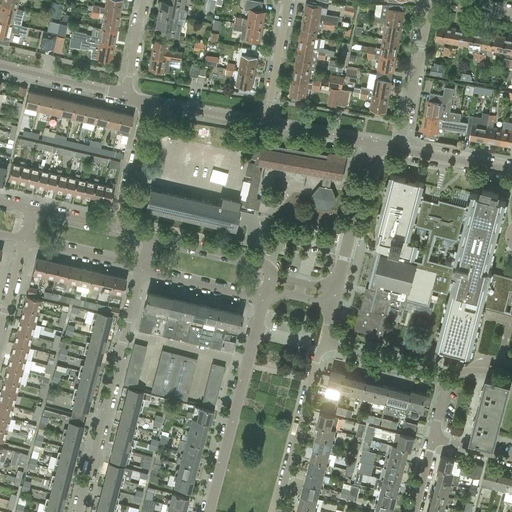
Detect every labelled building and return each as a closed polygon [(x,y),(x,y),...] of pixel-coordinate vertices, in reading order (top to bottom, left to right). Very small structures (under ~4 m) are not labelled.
[(2,0),(1,5),(16,9),(18,0),(2,0)] [(98,12),(103,13),(116,16),(119,16),(116,15),(117,10),(120,11),(121,1),(118,0),(105,0),(104,8),(92,5),(91,11),(98,12)] [(161,1),(159,14),(185,19),(187,12),(185,10),(183,10),(184,0),(176,0),(176,4),(161,1)] [(235,17),(234,23),(247,25),(262,28),(262,27),(260,27),(260,22),(263,23),(265,13),(261,12),(262,2),(253,1),(248,0),(246,0),(245,11),(249,11),(248,19),(235,17)] [(51,1),(48,16),(58,18),(59,19),(63,4),(62,4),(51,1)] [(303,19),(303,20),(306,20),(319,23),(320,19),(321,14),(326,15),(327,9),(322,8),(322,7),(320,7),(316,6),(306,4),(304,14),(307,15),(306,20),(303,19)] [(1,5),(0,9),(0,15),(1,16),(0,20),(13,24),(20,25),(24,11),(16,9),(1,5)] [(374,14),(373,22),(384,24),(385,24),(398,26),(401,27),(401,26),(398,26),(399,21),(402,21),(403,11),(402,11),(403,6),(383,5),(381,15),(374,14)] [(345,6),(343,13),(353,15),(355,8),(345,6)] [(103,13),(101,28),(116,31),(118,21),(115,20),(116,16),(103,13)] [(159,14),(156,27),(163,28),(162,34),(162,35),(172,37),(178,38),(179,36),(181,25),(184,26),(185,19),(159,14)] [(13,24),(0,20),(0,36),(9,39),(11,33),(26,36),(28,27),(20,25),(13,24)] [(302,24),(300,35),(316,38),(318,28),(322,28),(323,23),(319,23),(306,20),(305,25),(302,24)] [(322,28),(322,29),(330,31),(330,30),(334,30),(335,26),(331,25),(331,22),(324,20),(323,23),(322,28)] [(49,21),(46,32),(56,34),(58,24),(57,23),(49,21)] [(234,23),(233,29),(241,31),(240,39),(244,40),(250,41),(259,43),(261,33),(259,32),(260,27),(262,28),(247,25),(234,23)] [(59,24),(57,35),(65,37),(67,26),(59,24)] [(383,33),(382,39),(398,42),(400,31),(397,31),(398,26),(385,24),(385,27),(384,28),(383,33)] [(435,40),(451,43),(453,30),(454,28),(453,28),(453,30),(448,29),(448,27),(438,25),(435,40)] [(90,35),(90,39),(94,40),(93,43),(111,46),(112,41),(114,41),(116,31),(101,28),(92,27),(90,35)] [(451,43),(466,46),(469,30),(458,29),(458,31),(453,30),(451,43)] [(71,30),(70,38),(81,40),(86,41),(86,39),(90,39),(90,35),(86,35),(86,34),(71,30)] [(469,30),(466,46),(476,48),(475,52),(480,53),(483,36),(482,35),(478,35),(479,32),(469,30)] [(40,46),(46,47),(52,49),(56,34),(46,32),(43,31),(40,46)] [(212,32),(210,41),(217,42),(218,33),(212,32)] [(483,36),(480,53),(483,54),(483,55),(485,56),(486,49),(496,51),(499,36),(489,34),(488,36),(484,36),(484,33),(483,36)] [(300,35),(298,45),(301,45),(300,50),(313,53),(318,54),(326,55),(333,56),(334,51),(328,50),(328,49),(319,48),(319,47),(321,39),(316,38),(300,35)] [(54,46),(53,51),(61,53),(64,38),(62,38),(56,36),(54,46)] [(499,36),(496,51),(506,53),(505,58),(510,59),(511,48),(511,40),(509,40),(509,38),(499,36)] [(86,41),(85,46),(93,48),(93,43),(94,40),(90,39),(86,39),(86,41)] [(375,54),(380,54),(393,57),(395,57),(393,56),(394,51),(396,52),(398,42),(382,39),(381,49),(368,46),(367,52),(375,54)] [(81,40),(79,49),(91,51),(90,58),(96,59),(111,62),(113,51),(110,51),(111,46),(113,46),(111,46),(93,43),(93,48),(85,46),(86,41),(81,40)] [(155,51),(154,56),(181,60),(183,52),(168,50),(169,43),(154,40),(152,51),(155,51)] [(193,50),(203,51),(205,44),(194,42),(193,50)] [(340,54),(346,56),(348,44),(342,42),(340,54)] [(297,55),(295,65),(311,68),(315,69),(318,54),(313,53),(300,50),(299,55),(297,55)] [(375,54),(374,59),(379,59),(376,74),(376,75),(391,78),(392,72),(393,72),(394,62),(392,61),(393,57),(380,54),(375,54)] [(151,55),(149,70),(164,72),(169,73),(170,66),(171,63),(171,60),(171,59),(154,56),(151,55)] [(206,56),(205,63),(216,66),(218,58),(206,56)] [(241,56),(239,71),(251,74),(254,74),(252,73),(252,68),(255,69),(257,59),(241,56)] [(344,60),(329,58),(328,69),(342,71),(344,60)] [(504,58),(502,68),(508,69),(509,66),(510,59),(505,58),(504,58)] [(431,63),(430,72),(444,75),(446,66),(442,66),(443,62),(434,61),(434,64),(431,63)] [(191,76),(197,78),(200,65),(194,63),(191,76)] [(207,67),(201,65),(199,75),(205,76),(207,67)] [(295,76),(294,80),(308,83),(311,68),(295,65),(293,75),(295,76)] [(251,74),(239,71),(236,86),(251,89),(253,79),(251,78),(251,74)] [(461,73),(460,79),(471,81),(471,77),(470,74),(461,73)] [(330,75),(328,86),(340,89),(343,77),(330,75)] [(360,92),(360,93),(386,98),(386,97),(388,97),(386,96),(387,92),(389,92),(390,89),(391,90),(392,85),(391,84),(391,82),(390,82),(391,78),(376,75),(374,89),(366,88),(361,87),(361,88),(361,89),(360,92)] [(294,80),(292,80),(294,81),(293,86),(291,85),(289,95),(305,98),(306,88),(319,91),(320,85),(312,84),(308,83),(294,80)] [(465,93),(473,94),(473,92),(475,86),(466,84),(465,93)] [(493,89),(475,86),(473,92),(491,95),(493,89)] [(460,122),(461,114),(450,112),(454,88),(445,87),(444,95),(430,93),(428,101),(427,100),(425,111),(428,111),(427,116),(424,115),(424,116),(427,116),(460,122)] [(335,106),(338,90),(330,89),(327,105),(335,106)] [(337,104),(346,105),(349,90),(340,89),(337,104)] [(24,107),(36,110),(40,94),(28,92),(24,107)] [(386,98),(360,93),(359,98),(372,100),(370,110),(386,112),(387,102),(385,102),(386,98)] [(36,110),(48,113),(51,97),(40,94),(36,110)] [(51,97),(48,113),(59,116),(59,115),(63,100),(51,97)] [(63,100),(59,115),(66,117),(69,117),(71,118),(75,102),(63,100)] [(71,118),(82,120),(86,105),(75,102),(71,118)] [(82,120),(94,123),(98,108),(86,105),(82,120)] [(94,123),(106,126),(109,110),(98,108),(94,123)] [(106,126),(117,129),(121,113),(109,110),(106,126)] [(121,113),(117,129),(116,133),(128,136),(132,116),(121,113)] [(423,121),(422,131),(424,131),(437,134),(438,128),(466,132),(468,123),(460,122),(427,116),(426,121),(423,121)] [(487,126),(484,142),(485,139),(490,140),(489,143),(499,145),(502,129),(493,127),(494,123),(488,122),(487,126)] [(510,144),(511,144),(511,123),(503,122),(502,129),(499,145),(510,147),(510,144)] [(484,142),(487,126),(472,123),(469,139),(479,141),(480,139),(484,139),(484,142)] [(44,131),(41,140),(53,143),(54,138),(55,134),(48,132),(49,129),(44,128),(44,131)] [(424,131),(423,140),(435,142),(436,134),(424,131)] [(316,207),(328,209),(336,200),(332,189),(329,189),(331,177),(342,179),(346,157),(328,153),(328,155),(256,143),(253,158),(256,158),(255,164),(320,175),(324,176),(322,187),(320,187),(312,196),(316,207)] [(57,147),(55,153),(69,156),(71,150),(57,147)] [(0,181),(2,182),(6,165),(5,165),(5,162),(9,163),(10,158),(0,155),(0,181)] [(108,165),(108,167),(118,169),(118,167),(120,162),(110,160),(108,165)] [(8,179),(17,181),(21,161),(19,161),(18,165),(11,163),(8,179)] [(24,162),(21,161),(17,181),(26,184),(30,167),(24,166),(24,162)] [(248,162),(245,175),(251,176),(254,163),(248,162)] [(26,184),(35,186),(40,165),(38,165),(37,169),(30,167),(26,184)] [(40,165),(35,186),(44,188),(48,172),(42,170),(43,166),(40,165)] [(44,188),(54,190),(58,170),(56,169),(55,173),(48,172),(44,188)] [(54,190),(63,192),(67,176),(61,175),(61,171),(58,170),(54,190)] [(63,192),(72,194),(77,174),(75,174),(74,178),(67,176),(63,192)] [(72,194),(81,196),(85,180),(79,179),(80,175),(77,174),(72,194)] [(376,240),(377,240),(375,251),(377,252),(368,288),(365,287),(360,308),(359,308),(357,317),(354,330),(368,333),(368,334),(382,338),(385,325),(388,315),(390,304),(405,308),(407,300),(429,306),(433,290),(450,294),(447,305),(436,347),(469,356),(482,308),(491,272),(492,271),(488,270),(506,202),(497,199),(498,194),(482,190),(481,195),(472,193),(468,207),(438,200),(437,203),(420,198),(423,184),(408,180),(407,186),(403,185),(405,179),(390,175),(376,231),(378,232),(378,233),(376,240)] [(81,196),(91,199),(95,178),(93,178),(92,182),(85,180),(81,196)] [(95,178),(91,199),(100,201),(104,185),(97,184),(98,181),(98,180),(99,179),(95,178)] [(104,185),(100,201),(109,203),(109,204),(110,204),(115,183),(112,182),(111,187),(104,185)] [(234,230),(239,210),(239,209),(238,208),(238,209),(237,209),(239,201),(238,201),(231,200),(231,199),(230,199),(221,197),(219,202),(218,202),(217,204),(202,201),(202,200),(201,199),(201,200),(184,196),(185,196),(184,195),(184,196),(168,192),(167,192),(151,189),(151,188),(150,188),(145,209),(146,209),(163,212),(162,213),(163,213),(164,213),(180,217),(181,217),(198,221),(199,222),(199,221),(216,225),(216,226),(217,225),(233,229),(233,230),(234,230)] [(244,206),(257,209),(257,208),(259,200),(254,199),(256,191),(249,190),(248,197),(247,197),(245,205),(244,206)] [(32,272),(44,275),(47,260),(35,258),(32,272)] [(44,275),(55,278),(58,263),(47,260),(44,275)] [(55,278),(53,284),(64,287),(66,280),(69,266),(58,263),(55,278)] [(66,280),(77,283),(81,268),(69,266),(66,280)] [(77,283),(76,290),(87,292),(89,286),(92,271),(81,268),(77,283)] [(89,286),(100,288),(103,274),(92,271),(89,286)] [(511,277),(491,272),(482,308),(511,315),(511,277)] [(100,288),(111,291),(114,276),(103,274),(100,288)] [(114,276),(111,291),(113,291),(111,297),(121,299),(126,279),(114,276)] [(148,291),(138,330),(150,333),(160,294),(159,294),(157,294),(154,293),(148,292),(148,291)] [(160,294),(150,333),(162,336),(171,296),(171,297),(165,296),(162,295),(160,294)] [(26,296),(23,308),(37,312),(40,300),(26,296)] [(171,296),(162,336),(173,339),(183,299),(182,299),(182,300),(180,299),(177,298),(172,297),(172,296),(171,296)] [(183,299),(173,339),(185,341),(194,301),(194,302),(188,301),(185,300),(183,300),(183,299)] [(194,301),(185,341),(196,344),(206,304),(205,304),(205,305),(203,304),(200,304),(194,302),(195,302),(194,301)] [(206,304),(196,344),(208,347),(218,307),(217,307),(217,308),(211,306),(208,306),(206,305),(206,304)] [(218,307),(208,347),(220,349),(229,310),(227,310),(223,309),(218,308),(218,307)] [(23,308),(20,320),(34,324),(37,312),(23,308)] [(229,310),(220,349),(232,352),(235,342),(228,341),(230,334),(236,335),(241,312),(240,312),(240,313),(235,312),(232,311),(229,311),(229,310)] [(94,312),(91,324),(108,328),(111,316),(101,314),(97,313),(94,312)] [(20,320),(17,332),(31,335),(31,336),(38,338),(41,326),(34,324),(20,320)] [(92,330),(91,336),(105,340),(108,328),(91,324),(89,330),(92,330)] [(73,331),(66,330),(64,336),(71,338),(73,331)] [(17,332),(14,344),(28,347),(31,335),(17,332)] [(86,341),(85,347),(102,352),(105,340),(91,336),(89,342),(86,341)] [(134,343),(132,349),(144,352),(146,346),(134,343)] [(14,344),(11,355),(31,361),(34,349),(28,348),(28,347),(14,344)] [(86,354),(85,359),(99,363),(102,352),(85,347),(83,353),(86,354)] [(132,349),(131,355),(143,358),(144,352),(132,349)] [(162,350),(159,359),(177,363),(179,355),(162,350)] [(10,355),(7,367),(28,373),(29,373),(32,361),(31,361),(10,355)] [(131,355),(129,361),(141,364),(143,358),(131,355)] [(179,355),(177,363),(194,368),(196,359),(179,355)] [(80,364),(78,370),(96,375),(99,363),(85,359),(83,365),(80,364)] [(159,359),(157,367),(175,371),(177,363),(159,359)] [(129,361),(128,367),(140,370),(141,364),(129,361)] [(177,363),(175,371),(192,376),(194,368),(177,363)] [(212,363),(201,405),(213,408),(224,367),(212,363)] [(7,367),(4,379),(18,383),(25,385),(28,373),(7,367)] [(128,367),(126,373),(138,376),(140,370),(128,367)] [(157,367),(155,375),(173,380),(175,371),(157,367)] [(327,388),(339,391),(338,392),(339,392),(344,372),(331,369),(330,375),(322,373),(318,392),(326,394),(327,388)] [(75,375),(73,381),(79,383),(93,387),(96,375),(78,370),(77,376),(75,375)] [(175,371),(173,380),(190,384),(192,376),(175,371)] [(338,397),(349,400),(355,380),(351,379),(351,377),(344,375),(345,373),(344,372),(339,392),(338,397)] [(126,373),(125,379),(137,382),(138,376),(126,373)] [(155,375),(153,383),(170,388),(173,380),(155,375)] [(482,396),(479,407),(502,412),(505,399),(509,383),(486,378),(483,390),(482,390),(481,396),(482,396)] [(4,379),(1,391),(15,395),(18,383),(4,379)] [(137,382),(125,379),(123,385),(135,388),(137,382)] [(356,396),(362,398),(366,381),(359,379),(358,381),(355,380),(349,400),(355,401),(356,396)] [(173,380),(170,388),(188,392),(190,384),(173,380)] [(367,401),(373,402),(377,385),(373,384),(374,383),(366,381),(362,398),(368,399),(367,401)] [(74,388),(72,394),(90,398),(93,387),(79,383),(77,389),(74,388)] [(151,392),(168,396),(170,388),(153,383),(151,392)] [(379,402),(384,403),(389,387),(381,385),(381,386),(377,385),(373,402),(379,404),(379,402)] [(390,407),(395,408),(400,391),(396,390),(396,389),(389,387),(384,403),(390,405),(390,407)] [(128,388),(125,401),(142,406),(144,399),(141,398),(142,392),(128,388)] [(170,388),(168,396),(186,401),(188,392),(170,388)] [(327,388),(326,394),(325,395),(337,398),(338,397),(339,392),(338,392),(339,391),(327,388)] [(411,392),(407,410),(420,413),(425,393),(412,390),(411,392)] [(1,391),(0,394),(0,403),(12,406),(15,395),(1,391)] [(401,408),(407,410),(411,392),(404,391),(404,392),(400,391),(395,408),(401,410),(401,408)] [(72,406),(85,410),(87,410),(90,398),(72,394),(71,399),(74,400),(72,406)] [(424,396),(422,405),(430,407),(432,398),(424,396)] [(125,401),(122,413),(136,416),(138,410),(141,410),(142,406),(125,401)] [(0,403),(0,415),(9,418),(12,406),(0,403)] [(85,410),(72,406),(71,413),(83,416),(84,416),(85,410)] [(195,406),(191,419),(207,423),(209,423),(211,417),(211,416),(212,411),(213,411),(195,406)] [(337,406),(335,414),(345,416),(347,409),(337,406)] [(502,412),(479,407),(475,421),(474,421),(473,427),(474,427),(471,440),(493,445),(502,412)] [(65,415),(43,409),(42,414),(64,419),(65,415)] [(122,413),(119,424),(136,429),(138,422),(135,422),(136,416),(122,413)] [(317,426),(319,427),(335,431),(338,418),(334,416),(320,413),(319,418),(318,419),(319,419),(317,426)] [(0,415),(0,428),(6,430),(9,418),(0,415)] [(65,415),(64,422),(68,423),(81,426),(83,419),(82,419),(73,417),(70,416),(65,415)] [(38,428),(45,429),(48,418),(41,416),(38,428)] [(186,429),(185,430),(202,434),(203,430),(205,430),(206,428),(207,423),(191,419),(185,417),(183,428),(186,429)] [(382,418),(380,425),(390,428),(392,421),(382,418)] [(402,430),(415,434),(417,424),(404,421),(402,430)] [(63,428),(62,434),(80,438),(83,427),(82,426),(81,426),(68,423),(64,422),(62,428),(63,428)] [(359,423),(355,436),(358,437),(362,438),(365,425),(359,423)] [(119,424),(116,436),(130,439),(132,433),(135,434),(136,429),(119,424)] [(368,426),(365,439),(372,441),(375,427),(368,426)] [(319,434),(318,438),(334,442),(336,437),(333,436),(335,431),(319,427),(318,433),(317,433),(317,434),(319,434)] [(185,441),(185,442),(201,446),(203,439),(203,438),(202,438),(202,434),(185,430),(184,435),(182,435),(181,440),(185,441)] [(395,433),(392,446),(409,450),(410,450),(414,437),(395,433)] [(63,441),(62,446),(77,450),(80,438),(62,434),(60,440),(63,441)] [(116,436),(113,447),(130,452),(132,446),(129,445),(130,439),(116,436)] [(315,442),(313,449),(329,453),(331,447),(333,448),(334,442),(318,438),(317,442),(315,441),(315,442)] [(42,441),(35,439),(33,446),(40,448),(42,441)] [(180,439),(177,451),(180,452),(179,452),(197,457),(198,452),(200,453),(200,452),(199,452),(201,446),(185,442),(185,441),(181,440),(180,439)] [(57,451),(56,457),(73,462),(77,450),(62,446),(60,452),(57,451)] [(386,450),(385,455),(385,456),(404,460),(405,457),(407,457),(409,450),(392,446),(390,451),(386,450)] [(113,447),(110,459),(119,461),(126,463),(127,463),(129,457),(130,452),(113,447)] [(359,449),(352,447),(350,455),(357,457),(359,449)] [(311,456),(313,457),(312,460),(328,465),(333,466),(336,455),(329,453),(313,449),(312,456),(311,456)] [(8,456),(7,462),(15,464),(17,452),(11,451),(10,456),(8,456)] [(176,457),(175,463),(179,464),(195,469),(197,461),(198,461),(196,460),(197,457),(179,452),(178,458),(176,457)] [(20,453),(16,465),(24,467),(27,455),(20,453)] [(48,467),(56,469),(70,473),(73,462),(56,457),(51,456),(48,467)] [(141,467),(141,468),(148,470),(150,464),(151,457),(144,456),(143,462),(142,462),(141,467)] [(385,456),(382,467),(386,468),(403,472),(405,465),(403,464),(404,460),(385,456)] [(437,469),(439,469),(459,474),(460,469),(462,461),(440,456),(437,469)] [(309,465),(308,471),(323,475),(325,470),(327,471),(328,465),(312,460),(311,464),(309,464),(309,465)] [(348,461),(346,469),(353,471),(355,462),(348,461)] [(482,466),(470,463),(468,473),(480,476),(482,466)] [(108,464),(105,476),(123,481),(123,480),(129,482),(132,470),(123,467),(118,466),(108,464)] [(175,468),(174,475),(191,479),(192,475),(194,475),(193,475),(195,469),(179,464),(178,469),(175,468)] [(382,467),(379,478),(381,479),(381,478),(398,483),(399,479),(401,479),(403,472),(386,468),(382,467)] [(481,486),(494,490),(498,473),(499,470),(486,467),(481,486)] [(51,474),(50,480),(67,485),(70,473),(56,469),(54,475),(51,474)] [(439,469),(436,480),(453,485),(457,486),(459,479),(460,474),(459,474),(439,469)] [(151,475),(149,481),(159,484),(160,478),(155,476),(157,471),(152,470),(151,475)] [(307,479),(306,483),(322,487),(324,482),(322,481),(323,475),(308,471),(306,478),(305,478),(305,479),(307,479)] [(364,474),(357,472),(354,482),(361,484),(364,474)] [(494,490),(505,493),(509,476),(498,473),(494,490)] [(21,479),(15,477),(7,475),(6,479),(14,481),(13,484),(19,486),(21,479)] [(191,479),(174,475),(172,480),(175,481),(174,487),(190,491),(190,490),(189,490),(191,484),(192,484),(192,483),(190,483),(191,479)] [(105,476),(102,488),(117,491),(118,485),(121,486),(123,481),(105,476)] [(505,493),(503,501),(511,502),(511,476),(509,476),(505,493)] [(376,477),(373,488),(380,490),(397,495),(399,487),(397,487),(398,483),(381,478),(381,479),(379,478),(376,477)] [(51,487),(50,493),(64,497),(67,485),(50,480),(48,486),(51,487)] [(436,480),(434,492),(454,497),(456,490),(452,489),(453,485),(436,480)] [(303,487),(302,494),(317,498),(319,493),(321,493),(322,487),(306,483),(305,487),(303,486),(303,487)] [(349,494),(349,495),(357,497),(359,487),(351,485),(350,490),(349,494)] [(29,487),(22,486),(21,492),(27,494),(29,487)] [(102,488),(99,499),(117,504),(118,497),(115,497),(117,491),(102,488)] [(376,496),(375,501),(392,505),(393,502),(395,502),(397,495),(380,490),(378,496),(376,496)] [(434,492),(431,503),(447,507),(449,502),(452,503),(454,497),(434,492)] [(45,498),(44,504),(61,508),(64,497),(50,493),(48,498),(45,498)] [(168,499),(166,504),(183,509),(184,505),(186,505),(187,498),(188,498),(172,493),(170,500),(168,499)] [(299,501),(301,502),(300,506),(308,508),(317,510),(320,511),(323,500),(317,499),(317,498),(302,494),(300,501),(299,501)] [(99,499),(96,511),(99,511),(111,511),(112,508),(115,509),(117,504),(99,499)] [(376,507),(374,511),(392,511),(393,510),(391,509),(392,505),(372,500),(372,501),(375,501),(373,507),(376,507)] [(38,503),(36,511),(60,511),(61,508),(44,504),(43,504),(38,503)] [(431,503),(428,511),(446,511),(447,507),(431,503)] [(465,503),(463,511),(466,511),(470,511),(472,504),(465,503)]
